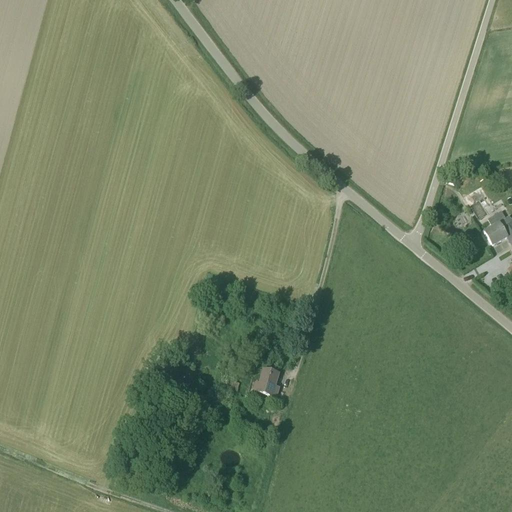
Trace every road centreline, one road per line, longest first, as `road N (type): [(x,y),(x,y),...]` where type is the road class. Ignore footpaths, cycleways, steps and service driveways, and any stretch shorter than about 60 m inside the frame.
road 1 (unclassified): [(412,237),(290,135),(178,0)]
road 2 (unclassified): [(412,237),(489,0)]
road 3 (unclassified): [(511,318),(412,237)]
